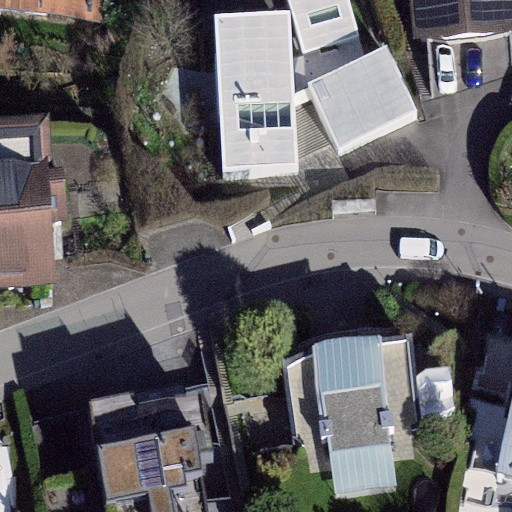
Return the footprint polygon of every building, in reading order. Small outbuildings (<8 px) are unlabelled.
[(0,0),(0,4),(121,14),(122,0),(0,0)] [(372,0),(302,0),(318,41),(380,18),(372,0)] [(511,6),(511,0),(423,0),(425,14),(511,6)] [(302,7),(212,11),(220,184),(310,180),(302,7)] [(402,38),(322,81),(353,137),(433,94),(402,38)] [(0,280),(78,276),(68,107),(0,110),(0,280)] [(309,444),(337,441),(339,461),(406,455),(404,436),(432,433),(423,341),(394,344),(393,334),(326,340),(327,350),(300,352),(309,444)] [(126,414),(83,423),(101,511),(200,511),(191,468),(210,464),(198,410),(128,425),(126,414)]
